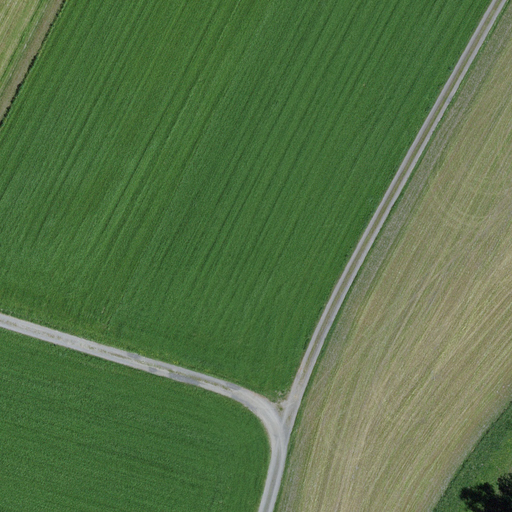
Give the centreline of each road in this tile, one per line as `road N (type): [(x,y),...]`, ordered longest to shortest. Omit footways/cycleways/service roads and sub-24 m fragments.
road 1 (track): [(285,417),(338,300),(503,0)]
road 2 (track): [(0,314),(256,393),(285,417)]
